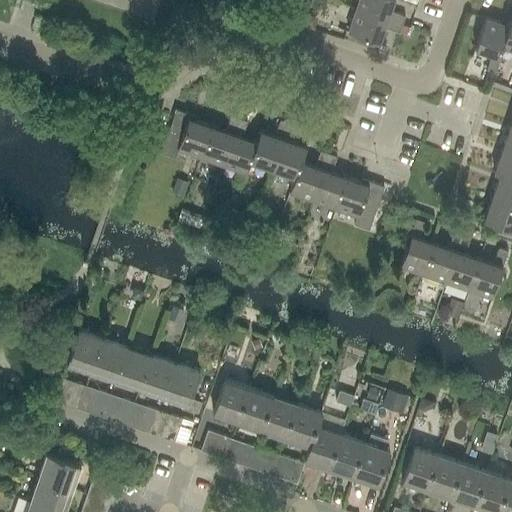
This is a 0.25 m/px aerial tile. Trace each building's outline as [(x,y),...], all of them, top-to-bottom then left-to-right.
[(359,0),(357,8),(403,24),(406,16),(391,10),(394,0),(359,0)] [(403,24),(357,8),(349,31),(380,42),(385,27),(400,32),(403,24)] [(502,44),(503,45),(511,47),(511,16),(509,25),(502,44)] [(500,55),(503,45),(502,44),(509,25),(486,17),(476,48),(493,54),(488,69),(496,72),(502,56),(500,55)] [(179,148),(198,155),(209,124),(191,118),(193,114),(177,108),(162,152),(176,157),(179,148)] [(209,124),(198,155),(224,164),(240,118),(232,115),(226,130),(209,124)] [(251,161),(257,141),(243,136),(248,120),(240,118),(224,164),(247,172),(251,161)] [(251,161),(273,168),(289,122),(281,119),(276,135),(261,130),(257,141),(251,161)] [(273,168),(295,176),(302,161),(307,146),(292,140),(297,125),(289,122),(273,168)] [(511,125),(503,148),(511,151),(511,125)] [(511,151),(503,148),(495,171),(511,176),(511,151)] [(290,191),(313,199),(329,153),(321,150),(316,166),(302,161),(295,176),(290,191)] [(329,153),(313,199),(339,208),(350,178),(332,171),(338,156),(329,153)] [(501,173),(493,196),(511,202),(511,176),(495,171),(501,173)] [(367,184),(350,178),(339,208),(358,215),(355,224),(370,229),(385,185),(369,180),(367,184)] [(511,202),(493,196),(485,219),(511,228),(511,202)] [(424,273),(435,242),(420,237),(426,221),(417,218),(401,265),(424,273)] [(435,242),(424,273),(447,281),(463,234),(454,231),(449,247),(435,242)] [(463,234),(447,281),(469,288),(480,258),(466,253),(471,237),(463,234)] [(494,263),(480,258),(469,288),(493,296),(509,250),(500,247),(494,263)] [(93,371),(104,336),(79,328),(68,362),(93,371)] [(104,336),(93,371),(116,379),(128,344),(104,336)] [(140,387),(152,353),(128,344),(116,379),(140,387)] [(176,361),(152,353),(140,387),(164,395),(176,361)] [(176,361),(164,395),(189,404),(201,369),(176,361)] [(213,412),(238,420),(250,386),(224,377),(213,412)] [(80,408),(88,385),(76,381),(69,404),(80,408)] [(238,420),(262,429),(274,394),(250,386),(238,420)] [(409,394),(388,388),(383,406),(403,413),(409,394)] [(104,416),(112,393),(100,390),(93,412),(104,416)] [(355,395),(340,390),(337,401),(351,406),(355,395)] [(286,437),(298,402),(274,394),(262,429),(286,437)] [(128,424),(136,402),(124,398),(116,421),(128,424)] [(379,403),(364,398),(360,408),(375,414),(379,403)] [(298,402),(286,437),(309,444),(310,445),(317,424),(317,425),(322,411),(298,402)] [(152,433),(159,410),(148,406),(140,429),(152,433)] [(495,449),(504,416),(492,412),(483,446),(495,449)] [(176,441),(183,418),(172,414),(164,437),(176,441)] [(304,459),(328,467),(341,433),(317,425),(317,424),(310,445),(309,444),(304,459)] [(352,475),(364,441),(341,433),(328,467),(352,475)] [(364,441),(352,475),(377,484),(389,449),(386,448),(389,439),(371,433),(368,442),(364,441)] [(217,456),(225,458),(232,439),(224,436),(217,456)] [(241,464),(249,467),(256,447),(248,444),(241,464)] [(402,479),(428,488),(440,453),(414,444),(402,479)] [(39,477),(73,489),(82,464),(47,452),(39,477)] [(265,472),(273,475),(280,455),(272,452),(265,472)] [(464,461),(440,453),(428,488),(452,496),(464,461)] [(289,480),(297,483),(304,463),(295,460),(289,480)] [(488,469),(464,461),(452,496),(476,504),(488,469)] [(498,511),(499,511),(511,478),(488,469),(476,504),(498,511)] [(115,489),(119,478),(96,470),(92,481),(115,489)] [(39,477),(30,501),(63,511),(65,511),(73,489),(39,477)] [(511,511),(511,477),(511,478),(499,511),(511,511)] [(103,511),(106,511),(110,502),(88,494),(84,505),(103,511)] [(26,511),(63,511),(30,501),(26,511)]
